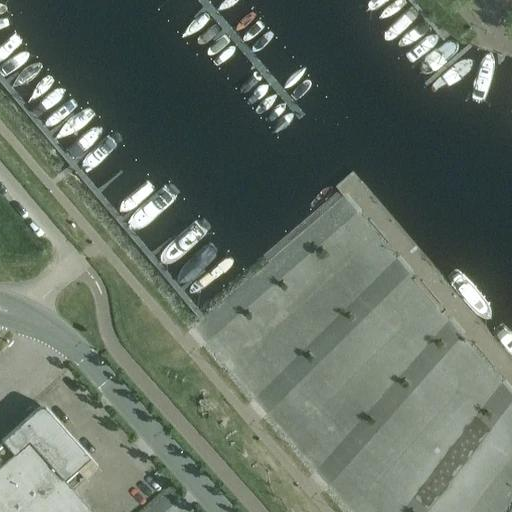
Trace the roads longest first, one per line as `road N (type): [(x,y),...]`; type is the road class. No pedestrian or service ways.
road 1 (secondary): [(226,511),(65,335),(19,313)]
road 2 (unclassified): [(76,266),(0,169)]
